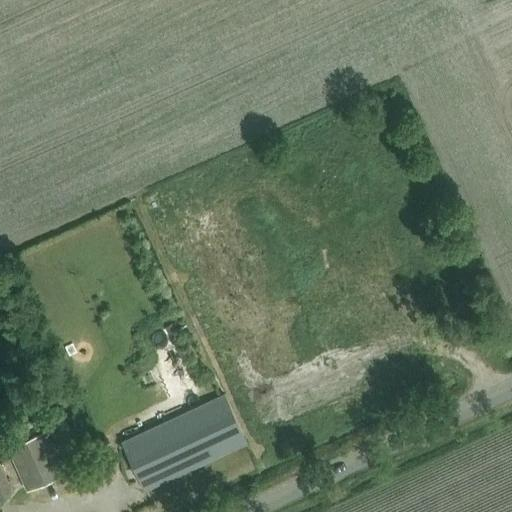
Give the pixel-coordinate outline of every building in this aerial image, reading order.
[(226,164),(150,196),(251,436),(327,404),(226,164)] [(383,320),(395,311),(367,277),(317,317),(361,372),(400,341),(383,320)] [(144,488),(246,440),(224,393),(122,441),(144,488)] [(28,489),(62,474),(66,472),(46,428),(8,445),(28,489)] [(6,432),(0,434),(0,502),(6,499),(0,485),(0,449),(8,445),(7,443),(11,442),(6,432)]
